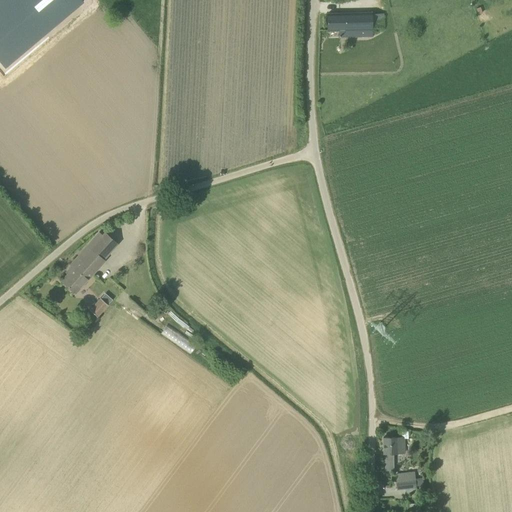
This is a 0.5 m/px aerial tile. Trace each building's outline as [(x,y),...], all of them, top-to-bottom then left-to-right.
[(0,0),(0,64),(2,68),(82,1),(80,0),(0,0)] [(383,29),(382,15),(371,15),(371,14),(328,13),(328,31),(339,30),(339,37),(371,37),(371,29),(383,29)] [(76,293),(105,261),(105,260),(118,244),(102,230),(71,265),(74,267),(62,281),(76,293)] [(98,317),(109,305),(101,299),(91,311),(98,317)] [(386,470),(393,470),(393,453),(405,453),(404,437),(398,437),(383,437),(384,454),(385,454),(386,470)] [(417,487),(416,479),(397,481),(397,489),(417,487)] [(407,511),(419,511),(419,503),(408,503),(407,511)]
